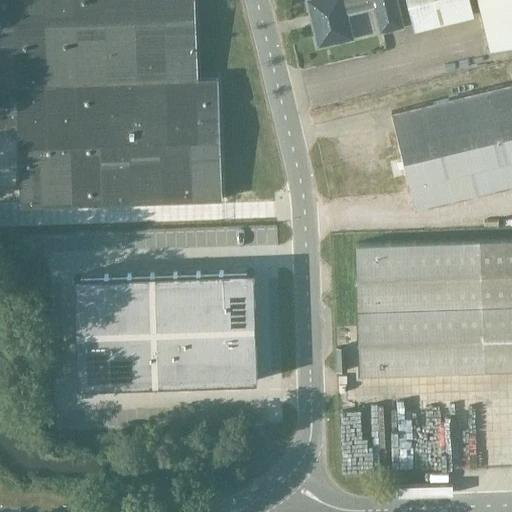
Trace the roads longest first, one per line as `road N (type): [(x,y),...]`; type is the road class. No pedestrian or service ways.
road 1 (unclassified): [(284,479),(302,455),(309,414),(303,219),(251,0)]
road 2 (unclassified): [(511,504),(352,509),(284,479)]
